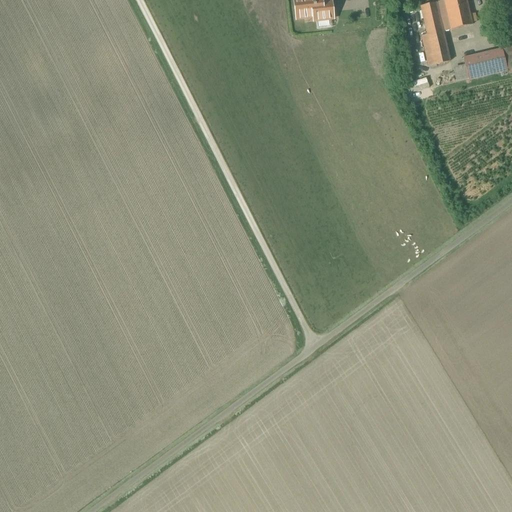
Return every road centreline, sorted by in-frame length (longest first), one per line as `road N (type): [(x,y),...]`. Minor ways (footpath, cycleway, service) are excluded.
road 1 (unclassified): [(140,0),(315,348)]
road 2 (unclassified): [(315,348),(95,511)]
road 3 (unclassified): [(511,200),(315,348)]
